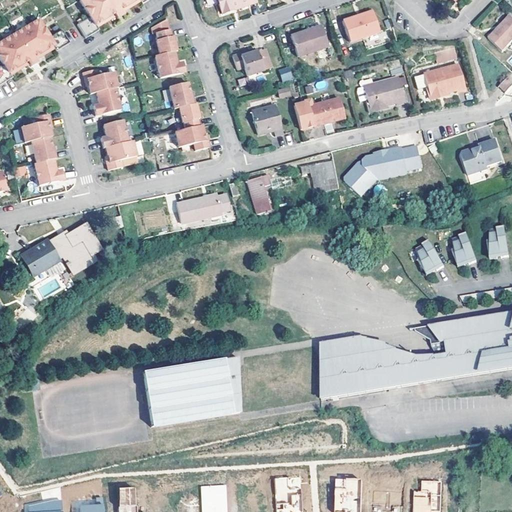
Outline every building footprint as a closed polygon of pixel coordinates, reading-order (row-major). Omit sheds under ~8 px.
[(149,0),(79,0),(90,17),(77,24),(79,27),(86,38),(99,30),(98,27),(96,25),(114,14),(116,16),(117,19),(125,15),(123,12),(122,10),(138,0),(140,0),(141,2),(143,4),(149,0)] [(138,0),(122,10),(123,12),(141,2),(140,0),(138,0)] [(246,4),(247,6),(254,4),(252,0),(214,0),(220,16),(231,12),(230,9),(246,4)] [(230,9),(231,12),(247,6),(246,4),(230,9)] [(373,10),(354,16),(355,20),(374,13),(373,10)] [(355,20),(354,16),(343,20),(350,42),(380,31),(374,13),(355,20)] [(96,25),(98,27),(116,16),(114,14),(96,25)] [(511,15),(511,14),(502,23),(504,25),(511,17),(511,15)] [(511,17),(504,25),(502,23),(490,37),(504,50),(511,42),(511,17)] [(70,43),(65,35),(62,30),(49,37),(39,19),(0,42),(0,58),(4,65),(0,66),(0,85),(13,78),(11,75),(10,72),(28,61),(29,64),(31,66),(38,62),(36,59),(35,57),(53,46),(55,49),(56,51),(70,43)] [(177,52),(177,50),(173,37),(171,38),(169,30),(166,20),(152,28),(153,34),(156,34),(158,41),(156,41),(160,56),(173,53),(175,52),(177,52)] [(309,33),(308,30),(291,36),(298,56),(329,46),(323,28),(309,33)] [(35,57),(36,59),(55,49),(53,46),(35,57)] [(442,50),(445,60),(458,56),(455,46),(442,50)] [(257,53),(264,73),(271,70),(264,50),(257,53)] [(438,62),(445,60),(442,50),(435,52),(438,62)] [(155,57),(156,62),(160,79),(185,74),(183,63),(177,65),(175,52),(173,53),(160,56),(155,57)] [(248,79),(264,73),(257,53),(251,55),(240,59),(239,56),(232,59),(237,73),(244,70),(248,79)] [(10,72),(11,75),(29,64),(28,61),(10,72)] [(429,86),(432,96),(444,92),(445,95),(449,94),(448,91),(458,89),(467,87),(460,63),(415,75),(419,88),(429,86)] [(97,69),(96,70),(83,73),(84,77),(85,80),(87,80),(88,86),(90,94),(96,93),(110,90),(115,89),(118,88),(117,86),(114,73),(99,76),(97,69)] [(286,70),(277,72),(280,81),(288,78),(286,70)] [(57,72),(55,78),(64,81),(66,75),(57,72)] [(382,106),(383,109),(386,108),(386,105),(394,103),(395,106),(405,103),(398,78),(358,89),(356,94),(358,102),(368,100),(370,109),(382,106)] [(501,85),(507,92),(511,86),(511,83),(507,78),(501,85)] [(169,88),(174,109),(172,110),(179,108),(193,105),(192,99),(188,83),(169,88)] [(115,89),(110,90),(96,93),(97,98),(98,105),(93,106),(95,116),(120,111),(115,89)] [(286,89),(276,92),(279,100),(289,97),(286,89)] [(339,99),(309,107),(314,126),(344,119),(339,99)] [(314,126),(309,107),(307,102),(292,106),(299,130),(314,126)] [(185,130),(198,127),(196,120),(200,119),(196,104),(193,105),(179,108),(182,123),(183,123),(185,130)] [(273,127),(273,131),(275,136),(282,134),(275,106),(251,112),(257,135),(265,133),(264,129),(273,127)] [(21,128),(24,141),(25,143),(31,141),(50,137),(51,137),(50,129),(49,126),(48,122),(51,122),(49,115),(35,117),(36,124),(21,128)] [(103,148),(105,148),(128,143),(126,136),(123,121),(103,125),(106,137),(101,139),(103,148)] [(202,126),(198,127),(185,130),(175,132),(178,148),(193,144),(195,151),(209,148),(207,140),(205,141),(204,134),(202,126)] [(54,159),(50,137),(31,141),(36,163),(53,159),(54,159)] [(128,143),(105,148),(107,157),(109,163),(106,164),(108,171),(122,167),(121,161),(137,157),(133,142),(128,143)] [(472,154),(471,152),(463,154),(462,159),(471,186),(485,181),(483,174),(487,172),(486,170),(502,164),(495,142),(479,147),(480,149),(481,152),(478,153),(477,151),(472,154)] [(359,166),(346,180),(346,184),(362,198),(377,181),(381,177),(390,175),(389,169),(405,165),(407,172),(423,169),(418,148),(402,151),(402,149),(389,152),(390,154),(375,157),(367,159),(363,164),(359,166)] [(34,164),(39,186),(49,184),(62,181),(64,181),(62,172),(61,170),(56,172),(53,159),(36,163),(34,164)] [(311,173),(334,168),(332,161),(301,167),(302,174),(311,173)] [(407,175),(407,172),(405,165),(389,169),(390,175),(381,177),(377,181),(407,175)] [(16,167),(16,176),(26,175),(26,167),(16,167)] [(316,194),(338,189),(334,168),(311,173),(316,194)] [(253,215),(268,213),(262,179),(247,181),(253,215)] [(62,181),(49,184),(51,191),(63,188),(62,181)] [(234,211),(242,210),(239,194),(231,195),(234,211)] [(234,214),(234,211),(231,195),(189,201),(192,220),(234,214)] [(46,241),(20,255),(32,275),(57,262),(57,261),(63,257),(74,275),(94,262),(90,255),(99,250),(84,225),(66,235),(65,232),(47,242),(46,241)] [(500,251),(501,258),(509,256),(504,226),(496,227),(496,229),(489,229),(489,240),(486,240),(486,245),(489,246),(489,259),(498,258),(497,252),(500,251)] [(467,259),(469,264),(476,262),(466,233),(459,235),(459,237),(452,238),(454,248),(451,250),(453,255),(455,255),(457,267),(466,265),(464,259),(467,259)] [(435,265),(438,270),(444,267),(429,240),(422,244),(423,245),(415,248),(420,259),(418,259),(420,265),(422,264),(427,275),(434,273),(432,267),(435,265)] [(511,287),(461,295),(465,302),(511,294),(511,287)] [(358,337),(322,343),(327,379),(321,380),(322,399),(511,368),(511,313),(436,325),(448,338),(451,354),(437,357),(417,360),(399,363),(397,353),(379,350),(378,348),(358,344),(358,337)] [(432,347),(437,357),(451,354),(448,338),(436,325),(415,328),(416,332),(430,340),(432,347)] [(399,363),(417,360),(416,356),(386,346),(385,344),(368,340),(367,338),(358,337),(358,344),(378,348),(379,350),(397,353),(399,363)] [(233,378),(230,358),(136,373),(152,427),(239,412),(237,377),(233,378)] [(275,511),(298,511),(302,511),(301,488),(291,489),(290,477),(274,478),(275,511)] [(300,477),(290,477),(291,489),(301,488),(300,477)] [(200,479),(200,486),(225,485),(225,478),(200,479)] [(470,511),(471,479),(457,479),(457,488),(449,487),(448,510),(456,511),(455,511),(470,511)] [(226,511),(225,485),(200,486),(201,511),(226,511)] [(360,511),(361,487),(335,487),(334,511),(360,511)] [(440,511),(441,488),(421,487),(420,498),(413,498),(412,511),(440,511)] [(132,489),(116,489),(117,511),(136,511),(136,506),(133,506),(132,489)] [(185,511),(184,493),(155,495),(156,511),(185,511)] [(268,511),(267,494),(238,496),(238,511),(268,511)] [(400,511),(401,496),(372,495),(371,511),(400,511)] [(96,506),(78,507),(78,511),(102,511),(102,498),(96,498),(96,506)] [(53,501),(27,507),(27,511),(60,511),(60,501),(53,501)]
